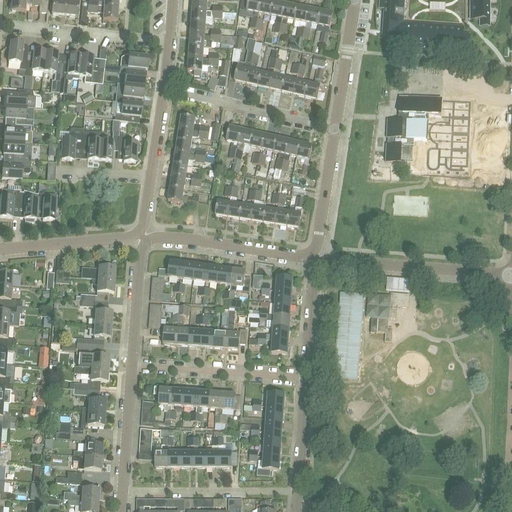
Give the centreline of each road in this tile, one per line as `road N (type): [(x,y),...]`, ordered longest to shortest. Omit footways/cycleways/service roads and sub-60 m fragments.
road 1 (residential): [(511,275),(321,265)]
road 2 (residential): [(337,129),(162,91)]
road 3 (residential): [(305,380),(128,371)]
road 4 (residential): [(296,490),(119,494)]
road 5 (residential): [(139,239),(312,252)]
road 6 (residential): [(0,23),(168,42)]
road 7 (residential): [(0,252),(139,239)]
road 8 (residential): [(128,371),(139,239)]
road 9 (residential): [(337,129),(356,0)]
road 10 (residential): [(312,252),(337,129)]
road 11 (residential): [(119,494),(128,371)]
